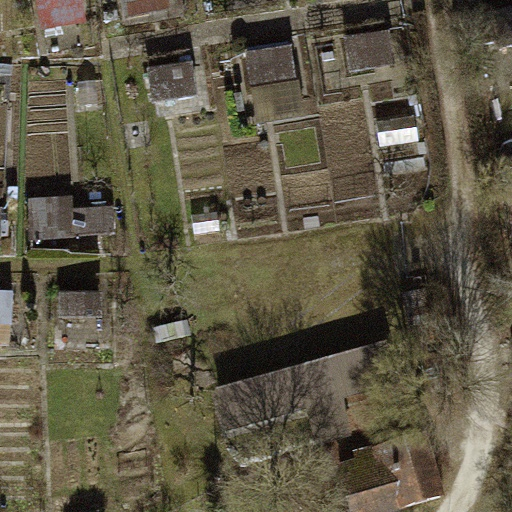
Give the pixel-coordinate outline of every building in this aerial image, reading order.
[(399,28),(354,37),(362,73),(406,63),(399,28)] [(267,122),(318,108),(299,40),(248,53),(267,122)] [(120,242),(122,202),(40,199),(38,239),(120,242)] [(0,287),(0,341),(18,342),(19,288),(0,287)] [(383,341),(268,383),(298,466),(414,424),(383,341)]
